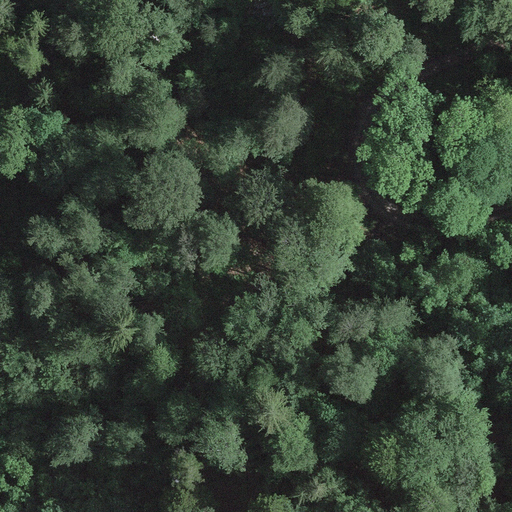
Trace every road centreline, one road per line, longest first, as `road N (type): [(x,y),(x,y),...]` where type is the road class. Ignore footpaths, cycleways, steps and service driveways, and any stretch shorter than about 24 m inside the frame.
road 1 (track): [(511,212),(429,227),(385,213),(365,195),(358,138),(379,102),(400,86),(511,40)]
road 2 (unclassified): [(0,148),(90,0)]
